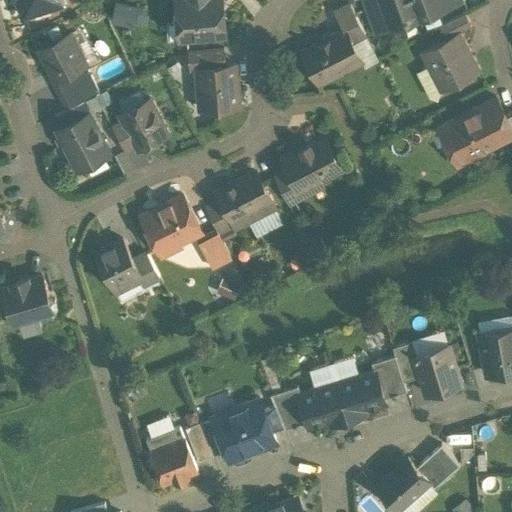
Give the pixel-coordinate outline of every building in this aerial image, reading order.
[(14,0),(20,19),(64,5),(61,0),(7,0),(8,2),(14,0)] [(192,0),(181,1),(176,2),(178,24),(185,24),(187,39),(225,35),(223,18),(222,18),(220,0),(192,0)] [(376,0),(361,0),(374,34),(388,29),(376,0)] [(412,0),(376,0),(388,29),(419,17),(412,0)] [(412,0),(419,17),(448,7),(445,0),(412,0)] [(115,3),(113,24),(137,26),(139,5),(115,3)] [(350,3),(334,12),(343,29),(344,28),(351,41),(365,34),(350,3)] [(464,13),(439,26),(446,40),(459,33),(471,27),(464,13)] [(343,29),(304,49),(320,81),(361,60),(351,41),(344,28),(343,29)] [(70,33),(37,50),(54,83),(87,66),(70,33)] [(446,40),(421,53),(441,90),(478,71),(459,33),(446,40)] [(223,47),(188,50),(190,70),(197,70),(196,68),(225,65),(223,47)] [(225,65),(196,68),(197,70),(199,94),(207,93),(208,109),(239,106),(235,65),(225,65)] [(88,72),(56,88),(67,110),(85,101),(99,93),(88,72)] [(495,97),(482,104),(483,105),(444,125),(452,141),(449,148),(456,160),(463,163),(487,151),(484,146),(511,132),(511,131),(511,128),(505,115),(495,97)] [(149,99),(119,114),(123,122),(135,147),(138,151),(168,136),(149,99)] [(67,110),(54,117),(60,128),(89,113),(90,114),(92,113),(85,101),(67,110)] [(60,128),(57,130),(77,170),(109,153),(90,114),(89,113),(60,128)] [(135,147),(123,122),(113,127),(125,152),(135,147)] [(323,137),(281,159),(287,169),(299,192),(299,191),(341,169),(323,137)] [(299,192),(287,169),(274,176),(289,205),(303,198),(299,191),(299,192)] [(255,172),(217,192),(221,201),(234,226),(235,227),(274,207),(255,172)] [(181,196),(141,217),(158,250),(175,241),(177,245),(200,233),(181,196)] [(221,201),(206,209),(217,231),(218,234),(234,226),(221,201)] [(217,231),(196,242),(211,270),(232,260),(218,234),(217,231)] [(132,261),(122,241),(95,254),(113,291),(125,285),(126,288),(141,281),(142,280),(132,261)] [(147,253),(132,261),(142,280),(141,281),(144,287),(160,279),(147,253)] [(42,276),(29,280),(29,279),(26,278),(20,279),(18,284),(5,287),(4,288),(12,315),(14,322),(40,314),(45,317),(52,315),(56,309),(54,301),(49,299),(42,276)] [(4,284),(0,285),(0,318),(12,315),(4,288),(5,287),(4,284)] [(511,315),(480,321),(481,331),(511,325),(511,315)] [(511,329),(480,335),(487,375),(511,370),(511,329)] [(412,342),(393,348),(395,356),(403,382),(420,377),(414,356),(417,355),(412,342)] [(417,355),(414,356),(420,377),(426,394),(461,383),(449,345),(417,355)] [(395,356),(371,363),(374,372),(376,372),(384,399),(406,392),(403,382),(395,356)] [(358,373),(336,380),(348,418),(366,413),(365,409),(385,402),(384,399),(376,372),(374,372),(359,377),(358,373)] [(336,380),(315,387),(316,391),(301,395),(299,396),(307,422),(309,426),(329,420),(330,424),(348,418),(336,380)] [(298,386),(271,394),(275,405),(276,405),(284,428),(285,429),(307,422),(299,396),(301,395),(298,386)] [(259,398),(212,416),(213,419),(226,450),(230,461),(277,443),(273,432),(264,410),(259,398)] [(275,405),(264,410),(273,432),(284,428),(276,405),(275,405)] [(226,450),(213,419),(201,423),(214,455),(226,450)] [(200,422),(186,427),(199,461),(214,455),(201,423),(200,422)] [(146,439),(151,450),(185,437),(180,426),(146,439)] [(185,437),(151,450),(164,483),(174,479),(175,482),(188,477),(187,474),(197,470),(185,437)] [(441,445),(416,468),(429,482),(428,483),(434,489),(460,466),(441,445)] [(408,458),(377,486),(399,510),(428,483),(429,482),(416,468),(408,458)] [(303,511),(297,497),(268,508),(263,506),(254,509),(252,511),(303,511)] [(73,511),(107,511),(105,502),(73,511)]
